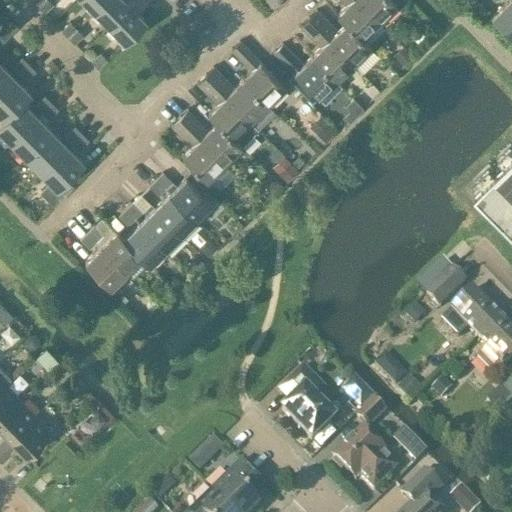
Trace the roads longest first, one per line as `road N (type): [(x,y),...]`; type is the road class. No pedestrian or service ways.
road 1 (residential): [(125,131),(76,84),(71,62),(13,0)]
road 2 (residential): [(125,131),(234,27)]
road 3 (residential): [(42,237),(137,143),(125,131)]
